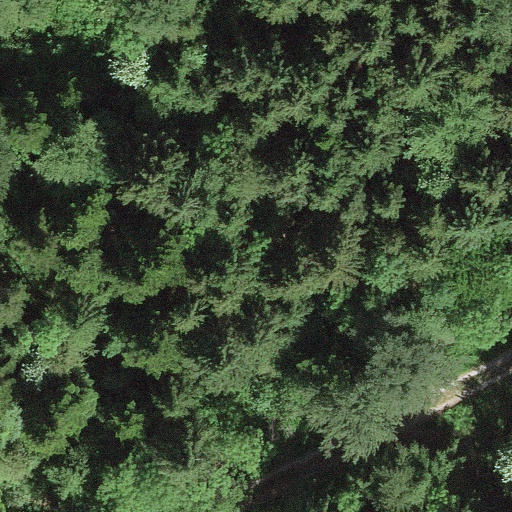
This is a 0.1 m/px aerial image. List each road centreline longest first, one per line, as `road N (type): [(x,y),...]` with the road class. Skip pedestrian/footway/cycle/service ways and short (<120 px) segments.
road 1 (track): [(0,361),(89,358),(275,371),(437,416)]
road 2 (track): [(269,511),(511,376)]
